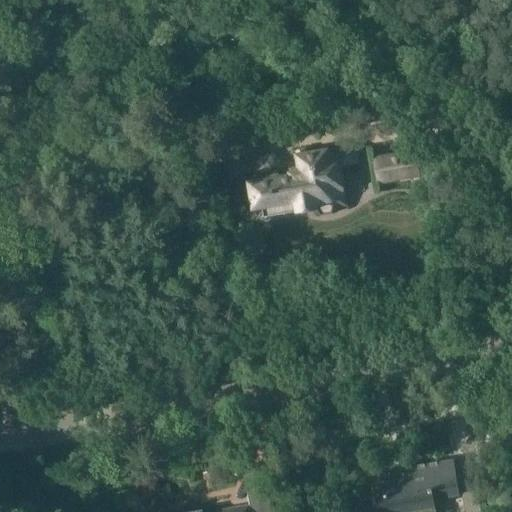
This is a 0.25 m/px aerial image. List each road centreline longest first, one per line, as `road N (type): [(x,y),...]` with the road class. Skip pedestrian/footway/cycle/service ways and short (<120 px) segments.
road 1 (residential): [(0,435),(511,343)]
road 2 (residential): [(511,234),(437,117)]
road 3 (unknown): [(437,117),(368,0)]
